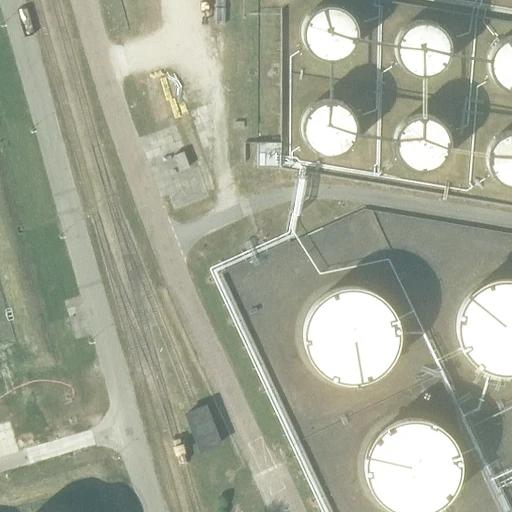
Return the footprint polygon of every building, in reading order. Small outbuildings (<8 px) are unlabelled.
[(356,29),(355,27),(355,25),(354,22),(353,20),(352,17),(350,15),(348,13),(347,11),(345,10),(342,8),(340,7),(338,6),(335,5),(332,4),(330,4),(327,4),(324,4),(322,5),(319,6),(317,6),(314,8),(312,9),(310,11),(308,12),(306,14),(305,17),(303,19),(302,21),(301,24),(301,26),(300,28),(300,30),(300,33),(300,36),(301,38),(302,41),(302,43),(304,46),(306,49),(307,51),(309,53),(311,54),(314,56),(317,58),(320,59),(322,59),(325,60),(327,60),(330,60),(333,60),(335,59),(338,58),(340,57),(343,56),(345,54),(347,53),(350,50),(351,48),(352,45),(354,43),(354,42),(355,39),(355,37),(356,34),(356,31),(356,29)] [(449,48),(449,45),(449,42),(448,40),(447,37),(446,35),(444,31),(442,28),(440,26),(438,25),(435,23),(433,22),(431,21),(428,20),(425,20),(423,20),(420,20),(417,20),(415,20),(412,21),(410,22),(407,23),(405,25),(403,26),(401,28),(399,30),(398,32),(397,35),(395,37),(395,40),(394,42),(394,45),(393,48),(394,50),(394,53),(395,55),(396,59),(397,61),(399,64),(400,66),(402,68),(404,69),(406,71),(408,72),(411,73),(415,75),(417,75),(420,75),(423,75),(425,75),(428,75),(430,74),(433,73),(435,72),(437,70),(440,68),(442,66),(444,64),(445,62),(447,59),(447,58),(448,56),(449,53),(449,51),(449,48)] [(511,35),(509,36),(506,36),(503,38),(500,39),(498,41),(496,42),(494,44),(492,46),(491,48),(490,51),(489,53),(488,56),(487,58),(487,61),(487,64),(487,66),(488,69),(488,70),(489,73),(490,75),(491,77),(492,80),(494,82),(496,84),(498,85),(501,87),(504,89),(506,90),(509,90),(511,91),(511,90),(511,35)] [(301,119),(300,122),(300,125),(300,127),(300,130),(300,133),(301,135),(302,138),(304,141),(305,144),(307,146),(309,148),(312,150),(314,152),(315,152),(319,154),(321,154),(324,155),(327,155),(331,155),(333,155),(336,154),(338,153),(341,152),(343,151),(345,149),(347,147),(349,146),(352,142),(353,140),(354,138),(355,135),(356,132),(356,130),(356,127),(356,124),(355,122),(355,119),(354,116),(353,114),(351,112),(350,110),(348,108),(346,106),(344,104),(342,103),(339,102),(337,101),(334,100),(332,99),(329,99),(326,99),(324,99),(321,100),(319,101),(316,102),(313,104),(309,106),(307,108),(306,110),(304,112),(303,114),(302,117),(301,119)] [(449,139),(449,137),(448,134),(447,131),(446,129),(444,126),(443,124),(441,122),(439,120),(437,119),(434,117),(431,116),(429,115),(426,114),(423,114),(421,114),(418,114),(415,114),(413,115),(410,116),(408,117),(406,118),(403,120),(401,122),(400,124),(398,126),(397,128),(395,130),(394,133),(394,135),(393,138),(393,141),(393,143),(393,145),(393,146),(394,149),(395,152),(396,155),(397,157),(399,159),(401,161),(403,163),(405,165),(407,166),(409,167),(412,168),(414,169),(417,170),(421,170),(424,170),(426,169),(429,169),(431,168),(434,167),(436,165),(439,163),(441,161),(443,159),(445,157),(446,155),(446,154),(447,151),(448,149),(449,146),(449,142),(449,139)] [(511,129),(510,130),(507,130),(504,131),(502,132),(500,133),(497,135),(495,136),(492,139),(491,141),(489,143),(488,146),(487,148),(486,150),(485,153),(485,156),(485,158),(485,161),(486,165),(487,167),(488,170),(489,172),(491,174),(492,177),(494,178),(496,180),(498,182),(501,183),(503,184),(507,185),(511,186),(511,185),(511,129)] [(182,152),(172,155),(177,170),(188,166),(182,152)] [(367,266),(373,277),(378,275),(399,316),(415,308),(388,255),(367,266)] [(500,374),(503,374),(507,374),(510,374),(511,373),(511,279),(510,279),(507,278),(503,278),(500,278),(495,279),(490,280),(486,281),(483,283),(480,284),(477,286),(476,287),(473,289),(471,290),(469,293),(467,295),(464,298),(463,301),(461,304),(459,307),(458,310),(457,315),(456,319),(455,322),(455,325),(455,329),(456,332),(456,336),(457,339),(458,342),(459,346),(461,349),(463,352),(464,355),(467,357),(469,360),(471,362),(474,365),(478,367),(483,370),(486,371),(490,372),(493,373),(496,374),(500,374)] [(347,382),(350,382),(353,382),(357,382),(362,381),(365,380),(369,379),(372,377),(375,376),(378,374),(380,372),(384,368),(387,366),(389,363),(390,361),(392,358),(393,355),(394,354),(395,351),(396,347),(397,344),(398,340),(398,339),(398,335),(398,332),(398,328),(397,327),(397,323),(396,320),(395,318),(394,315),(392,312),(391,309),(389,306),(385,302),(383,300),(380,297),(376,294),(372,292),(367,289),(364,288),(360,288),(357,287),(353,287),(350,286),(347,287),(341,287),(338,288),(335,289),(330,291),(327,292),(324,294),(320,297),(316,301),(313,303),(311,306),(309,309),(308,312),(306,315),(305,318),(304,322),(303,325),(303,327),(302,330),(302,334),(302,337),(302,341),(303,344),(304,347),(305,351),(306,354),(308,357),(309,360),(311,363),(313,366),(316,368),(320,372),(322,374),(325,376),(330,378),(333,379),(336,380),(340,381),(343,382),(347,382)] [(219,444),(204,407),(185,414),(200,451),(219,444)] [(425,511),(427,511),(430,510),(435,508),(438,506),(440,504),(444,501),(447,499),(449,496),(451,493),(452,492),(454,489),(455,486),(456,484),(457,481),(458,477),(459,474),(459,470),(459,467),(459,464),(459,460),(459,458),(458,455),(457,452),(457,450),(455,447),(454,444),(452,441),(450,438),(447,434),(444,431),(442,429),(438,426),(433,423),(428,421),(425,420),(422,419),(418,419),(415,418),(411,418),(408,418),(403,419),(399,420),(396,421),(391,423),(388,424),(385,426),(381,429),(377,432),(375,435),(373,438),(371,441),(369,444),(367,447),(366,450),(365,453),(364,457),(364,458),(363,462),(363,465),(363,469),(364,472),(364,476),(365,479),(366,482),(367,486),(369,489),(371,492),(373,494),(375,497),(377,500),(378,501),(381,503),(384,505),(387,507),(390,509),(393,510),(397,511),(425,511)] [(8,426),(0,428),(0,435),(10,433),(8,426)]
